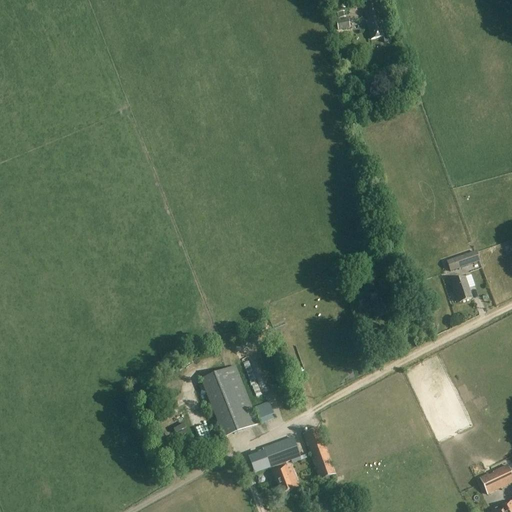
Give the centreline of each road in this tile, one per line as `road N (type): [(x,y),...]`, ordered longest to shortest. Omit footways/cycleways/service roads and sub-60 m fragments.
road 1 (track): [(511,305),(239,450)]
road 2 (track): [(239,450),(132,511)]
